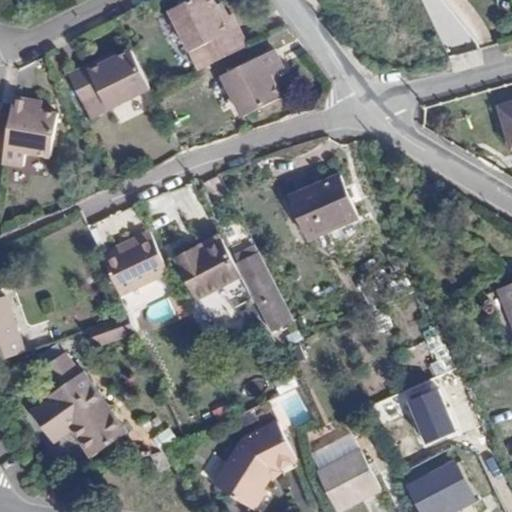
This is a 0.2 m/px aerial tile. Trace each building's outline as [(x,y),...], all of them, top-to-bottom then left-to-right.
[(196,0),(172,12),(199,71),(248,46),(234,19),(229,21),(224,23),(221,16),(217,8),(212,0),(196,0)] [(222,5),(217,8),(221,16),(224,23),(229,21),(222,5)] [(272,77),(278,74),(285,69),(275,50),(224,75),(245,118),(283,99),(276,85),(274,81),(272,77)] [(104,66),(102,60),(70,76),(91,119),(147,91),(127,54),(117,59),(110,63),(104,66)] [(113,54),(102,60),(104,66),(110,63),(117,59),(113,54)] [(282,81),(278,74),(272,77),(274,81),(276,85),(282,81)] [(14,98),(3,164),(27,168),(30,156),(54,160),(62,114),(39,110),(35,109),(31,109),(33,101),(14,98)] [(35,109),(39,110),(40,103),(33,101),(31,109),(35,109)] [(511,105),(502,108),(504,114),(511,111),(511,105)] [(340,174),(288,198),(308,241),(360,217),(340,174)] [(418,184),(406,174),(396,186),(406,196),(418,184)] [(102,261),(110,278),(120,298),(147,285),(169,275),(149,233),(135,240),(137,244),(129,248),(102,261)] [(194,257),(190,250),(174,258),(195,300),(240,279),(222,244),(199,254),(194,257)] [(195,247),(190,250),(194,257),(199,254),(195,247)] [(259,256),(237,266),(241,273),(263,263),(259,256)] [(263,263),(241,273),(274,337),(296,326),(263,263)] [(511,284),(500,290),(511,317),(511,284)] [(511,344),(511,317),(500,290),(489,294),(511,345),(511,344)] [(0,360),(32,350),(19,313),(14,298),(0,302),(0,360)] [(127,316),(87,330),(93,348),(135,333),(127,316)] [(65,352),(41,370),(57,391),(30,411),(53,444),(70,432),(90,460),(129,431),(85,371),(81,374),(65,352)] [(464,423),(418,445),(424,459),(471,437),(464,423)] [(296,462),(283,435),(278,424),(259,433),(246,439),(214,484),(251,510),(264,492),(261,489),(272,473),(296,462)] [(161,450),(177,441),(170,428),(154,437),(161,450)] [(334,428),(309,437),(313,448),(338,440),(334,428)] [(133,443),(123,448),(130,461),(139,456),(133,443)] [(359,451),(316,473),(335,511),(337,511),(380,491),(359,451)] [(166,453),(149,457),(159,474),(173,465),(166,453)] [(454,462),(406,487),(419,511),(441,511),(444,511),(471,496),(454,462)] [(458,511),(475,502),(471,496),(444,511),(443,511),(458,511)]
